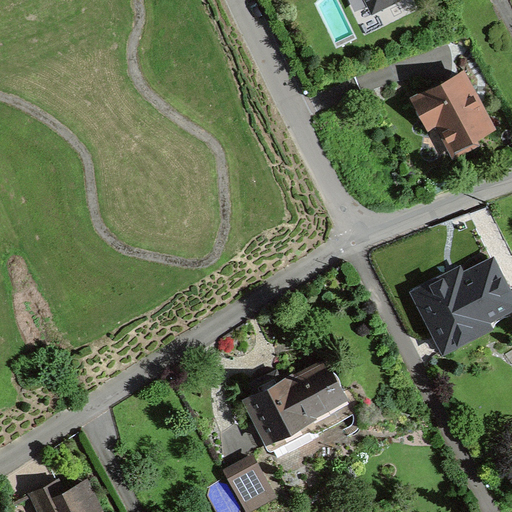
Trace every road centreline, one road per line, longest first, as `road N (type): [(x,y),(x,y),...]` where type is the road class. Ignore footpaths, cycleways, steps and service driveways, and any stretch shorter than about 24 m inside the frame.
road 1 (residential): [(350,238),(0,454)]
road 2 (residential): [(350,238),(240,0)]
road 3 (residential): [(511,176),(350,238)]
